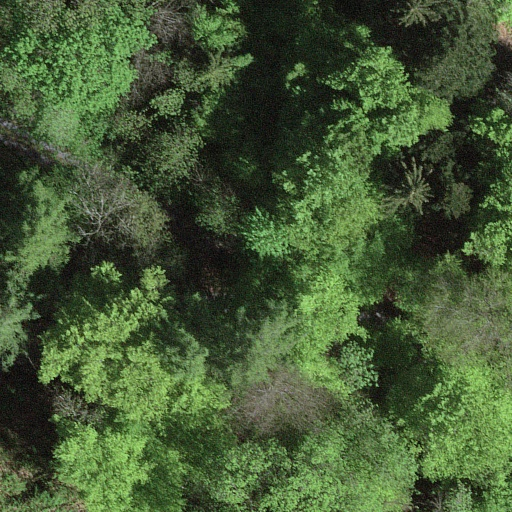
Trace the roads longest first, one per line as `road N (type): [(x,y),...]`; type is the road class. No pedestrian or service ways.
road 1 (unclassified): [(511,372),(477,368),(311,305),(191,315),(38,346),(0,340)]
road 2 (track): [(311,305),(0,128)]
